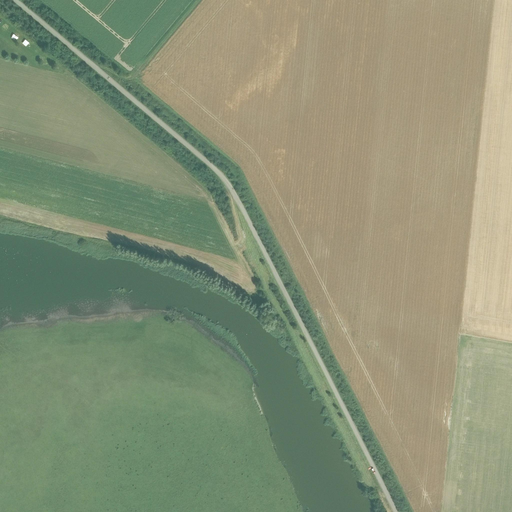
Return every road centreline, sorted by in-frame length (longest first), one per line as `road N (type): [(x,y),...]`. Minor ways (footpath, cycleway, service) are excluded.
road 1 (unclassified): [(395,511),(225,180),(14,0)]
road 2 (track): [(92,65),(129,79),(198,0)]
